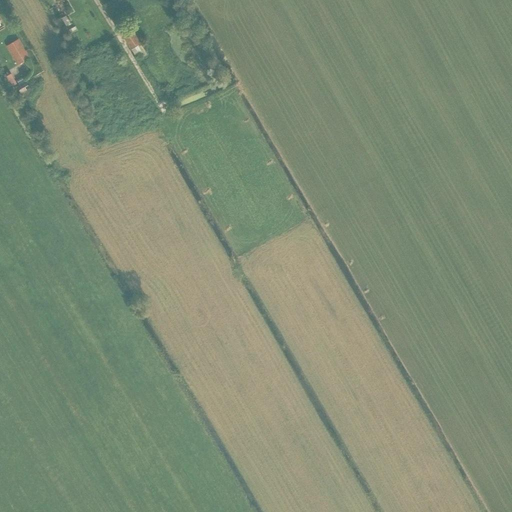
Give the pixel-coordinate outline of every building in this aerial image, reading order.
[(69,24),(74,21),(70,13),(65,15),(69,24)] [(71,26),(73,31),(81,28),(79,23),(71,26)] [(131,49),(140,43),(129,26),(120,32),(131,49)] [(26,46),(17,51),(30,74),(38,69),(26,46)] [(16,84),(11,73),(6,76),(11,86),(16,84)] [(32,93),(24,77),(17,81),(19,84),(17,85),(24,98),(32,93)]
